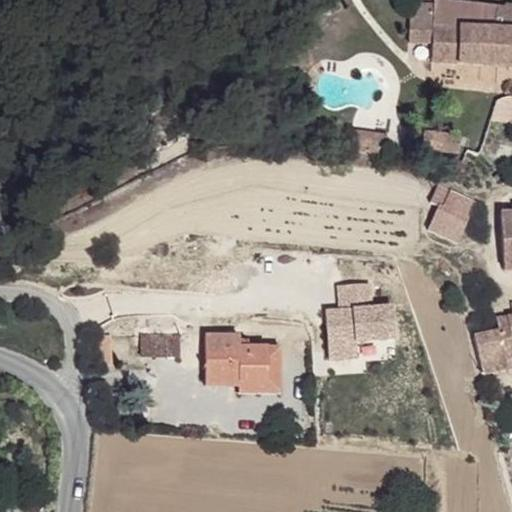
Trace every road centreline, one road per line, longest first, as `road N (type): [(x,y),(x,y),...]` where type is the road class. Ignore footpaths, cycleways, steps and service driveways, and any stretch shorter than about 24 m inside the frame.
road 1 (residential): [(0,292),(30,293),(66,319),(64,380),(47,394)]
road 2 (tertiary): [(76,511),(82,450),(47,394)]
